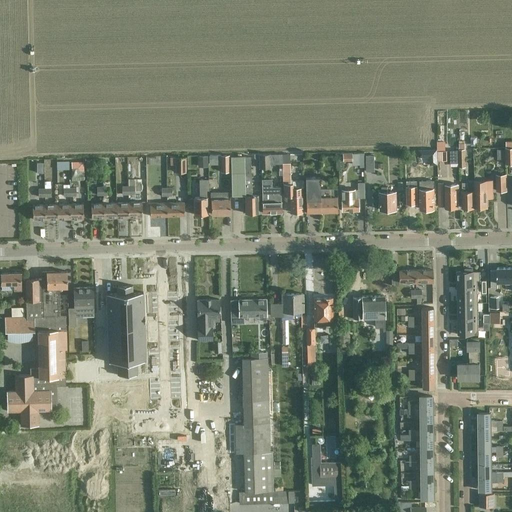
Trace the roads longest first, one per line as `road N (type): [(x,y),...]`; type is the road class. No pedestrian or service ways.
road 1 (tertiary): [(0,251),(439,242)]
road 2 (residential): [(442,396),(439,242)]
